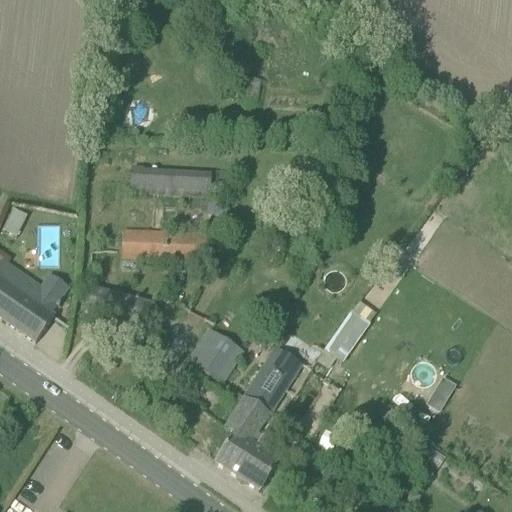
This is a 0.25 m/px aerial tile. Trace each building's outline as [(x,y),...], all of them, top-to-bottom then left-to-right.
[(141,171),(130,170),(128,197),(208,202),(210,177),(141,173),(141,171)] [(5,211),(0,224),(0,232),(12,238),(20,217),(5,211)] [(121,260),(206,263),(207,238),(122,235),(121,260)] [(0,322),(34,347),(53,321),(49,318),(58,306),(0,264),(0,322)] [(85,315),(146,332),(152,308),(91,292),(85,315)] [(337,362),(367,328),(351,314),(321,347),(337,362)] [(371,371),(391,348),(376,335),(357,359),(371,371)] [(203,345),(189,367),(220,387),(234,366),(203,345)] [(249,446),(250,446),(283,395),(293,402),(310,375),(275,352),(276,351),(274,350),(242,400),(243,400),(224,431),(233,436),(249,446)] [(447,404),(433,395),(425,409),(439,417),(447,404)] [(249,446),(233,436),(214,466),(258,494),(278,464),(250,446),(249,446)]
